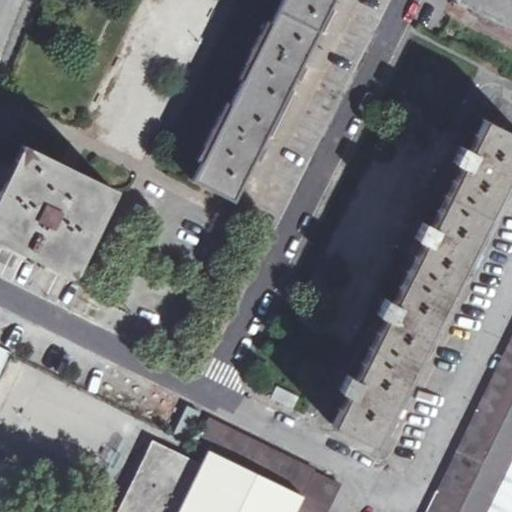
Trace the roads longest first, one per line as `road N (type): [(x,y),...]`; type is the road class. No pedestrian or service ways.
road 1 (residential): [(511,264),(397,489),(208,393)]
road 2 (residential): [(208,393),(406,0)]
road 3 (residential): [(208,393),(0,293)]
